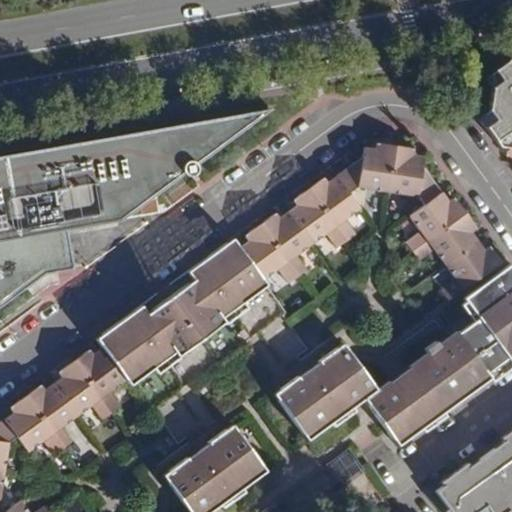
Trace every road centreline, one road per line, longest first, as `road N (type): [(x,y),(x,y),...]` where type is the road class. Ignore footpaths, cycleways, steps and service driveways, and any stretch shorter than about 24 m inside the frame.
road 1 (residential): [(0,371),(364,107),(428,112),(511,216)]
road 2 (secondary): [(0,101),(511,8)]
road 3 (secondary): [(215,0),(0,38)]
road 4 (residential): [(390,481),(511,394)]
